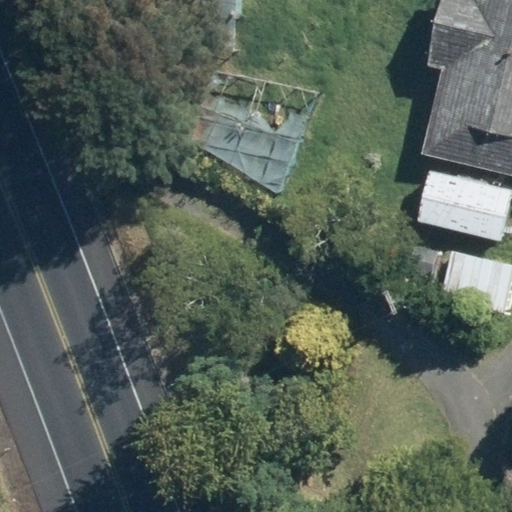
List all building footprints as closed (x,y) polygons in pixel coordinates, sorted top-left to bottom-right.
[(165,0),(164,39),(239,41),(240,0),(165,0)] [(450,51),(435,135),(511,148),(511,0),(444,0),(435,48),(450,51)] [(324,89),(217,68),(193,136),(283,193),(324,89)] [(511,203),(511,170),(434,160),(427,210),(510,221),(511,203)] [(511,249),(454,245),(451,291),(511,295),(511,249)]
